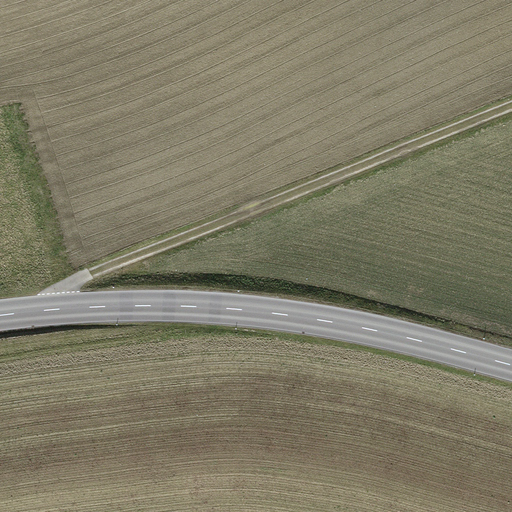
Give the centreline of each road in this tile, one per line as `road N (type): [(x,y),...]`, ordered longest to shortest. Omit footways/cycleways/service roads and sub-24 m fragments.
road 1 (track): [(511,107),(86,274),(62,308)]
road 2 (tertiary): [(511,366),(254,311),(62,308)]
